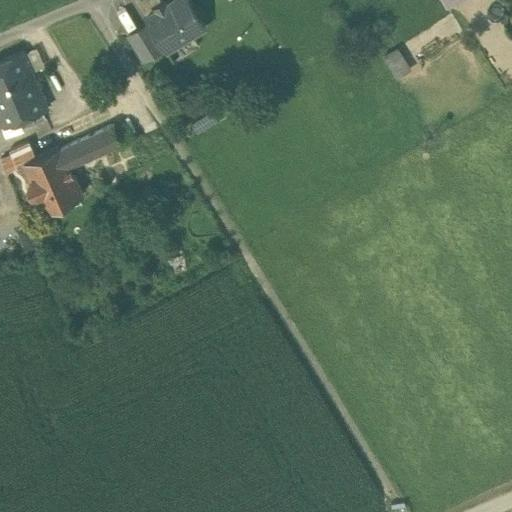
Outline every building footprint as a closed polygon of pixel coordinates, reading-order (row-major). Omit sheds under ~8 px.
[(189,0),(173,0),(147,17),(164,46),(167,50),(205,26),(189,0)] [(149,21),(129,34),(144,58),(164,46),(149,21)] [(396,76),(413,68),(402,44),(384,52),(396,76)] [(23,49),(0,58),(0,115),(4,125),(4,126),(20,119),(49,107),(23,49)] [(29,140),(20,119),(4,126),(4,125),(1,126),(10,148),(29,140)] [(114,123),(61,147),(70,166),(122,142),(114,123)] [(29,140),(10,148),(18,167),(26,164),(26,163),(37,158),(29,140)] [(37,158),(26,163),(26,164),(46,209),(82,193),(70,166),(61,147),(37,158)]
